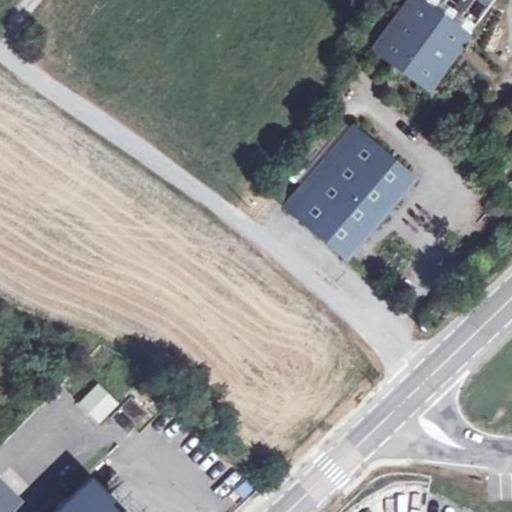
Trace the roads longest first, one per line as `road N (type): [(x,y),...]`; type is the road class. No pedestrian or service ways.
road 1 (track): [(0,47),(251,224),(356,311),(401,391)]
road 2 (primary): [(278,511),(401,391)]
road 3 (primary): [(401,391),(511,286)]
road 4 (residential): [(401,391),(435,435),(511,456)]
